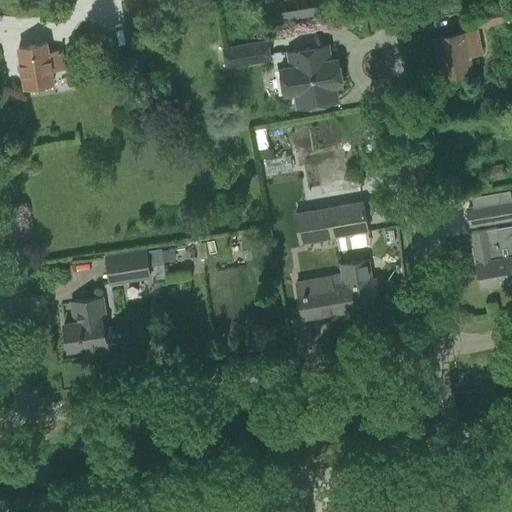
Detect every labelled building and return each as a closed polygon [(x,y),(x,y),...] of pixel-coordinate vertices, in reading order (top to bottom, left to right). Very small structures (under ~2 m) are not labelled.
[(467,11),(470,27),(509,20),(506,4),(467,11)] [(326,13),(325,5),(275,13),(276,21),(326,13)] [(435,38),(442,77),(472,72),(469,56),(481,54),(477,30),(435,38)] [(225,66),(269,59),(266,41),(222,48),(225,66)] [(47,44),(18,48),(25,87),(53,83),(51,70),(63,68),(60,51),(48,53),(47,44)] [(298,108),(318,105),(338,102),(335,86),(343,84),(339,59),(327,61),(324,45),(288,52),(291,67),(280,69),(284,94),(295,93),(298,108)] [(487,181),(505,177),(503,165),(484,168),(487,181)] [(473,208),(468,209),(471,226),(511,218),(511,200),(510,190),(471,196),(473,208)] [(336,237),(348,234),(368,231),(363,201),(343,204),(331,207),(336,237)] [(336,237),(331,207),(295,213),(300,243),(336,237)] [(511,256),(502,259),(497,227),(471,232),(481,287),(511,281),(511,256)] [(274,262),(270,237),(243,242),(244,249),(242,250),(244,260),(246,260),(247,267),(274,262)] [(126,253),(106,257),(110,283),(130,280),(151,276),(149,265),(163,263),(163,261),(161,250),(161,248),(143,251),(126,253)] [(371,280),(368,259),(341,264),(344,284),(345,284),(347,294),(344,294),(346,310),(380,305),(376,279),(371,280)] [(345,284),(344,284),(332,286),(330,276),(296,282),(303,318),(346,310),(344,294),(347,294),(345,284)] [(128,325),(107,329),(102,297),(76,301),(79,322),(64,324),(68,350),(84,348),(85,355),(132,348),(128,325)]
